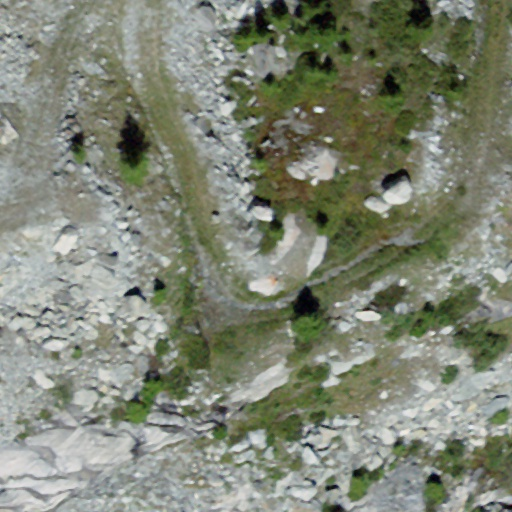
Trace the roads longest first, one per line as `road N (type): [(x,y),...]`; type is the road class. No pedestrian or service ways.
road 1 (track): [(506,0),(492,186),(438,251),(309,306),(241,309),(150,87),(138,31),(154,0)]
road 2 (track): [(75,0),(38,186),(0,209)]
